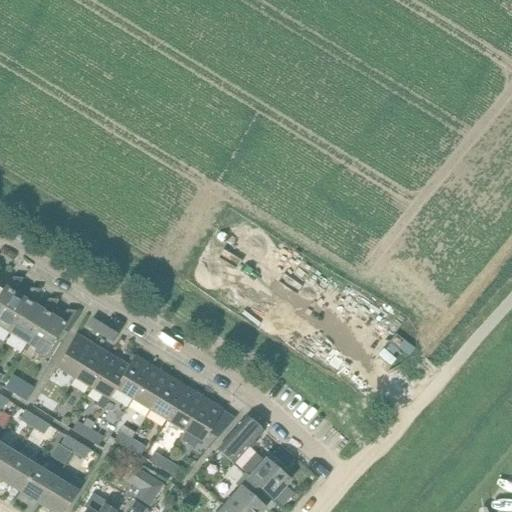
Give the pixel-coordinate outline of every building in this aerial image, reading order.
[(0,284),(0,307),(10,291),(13,293),(22,279),(12,278),(5,288),(0,284)] [(10,291),(0,307),(0,329),(8,335),(28,302),(31,304),(40,290),(30,289),(23,299),(13,293),(10,291)] [(28,302),(8,335),(26,346),(46,313),(49,315),(58,301),(48,299),(41,310),(31,304),(28,302)] [(46,313),(26,346),(44,357),(60,330),(63,331),(76,312),(65,310),(58,321),(49,315),(46,313)] [(86,328),(99,335),(104,327),(92,319),(86,328)] [(104,327),(99,335),(112,343),(118,335),(104,327)] [(75,335),(54,368),(72,379),(93,346),(75,335)] [(93,346),(72,379),(90,390),(111,356),(93,346)] [(111,356),(90,390),(101,397),(95,406),(103,410),(114,391),(113,391),(128,367),(127,366),(111,356)] [(128,367),(113,391),(114,391),(130,401),(151,367),(133,356),(127,366),(128,367)] [(151,367),(130,401),(148,412),(169,378),(151,367)] [(8,381),(3,389),(11,393),(21,400),(25,402),(28,397),(33,389),(11,376),(8,381)] [(169,378),(148,412),(165,422),(186,388),(169,378)] [(186,388),(165,422),(183,433),(204,399),(186,388)] [(204,399),(183,433),(201,444),(222,410),(204,399)] [(18,420),(30,428),(36,418),(24,411),(18,420)] [(3,414),(0,418),(0,428),(2,430),(9,419),(3,414)] [(246,417),(216,451),(232,465),(262,430),(246,417)] [(36,418),(30,428),(42,435),(48,426),(36,418)] [(77,422),(71,431),(84,439),(85,439),(90,430),(91,430),(95,423),(87,418),(83,426),(77,422)] [(90,430),(85,439),(84,439),(97,447),(103,438),(91,430),(90,430)] [(118,431),(113,440),(125,448),(131,439),(118,431)] [(59,445),(70,452),(77,443),(65,435),(59,445)] [(131,439),(125,448),(139,457),(144,448),(131,439)] [(0,443),(0,478),(14,452),(0,443)] [(77,443),(70,452),(84,460),(89,450),(77,443)] [(281,450),(275,457),(285,465),(291,458),(281,450)] [(14,452),(0,478),(0,481),(21,494),(36,466),(14,452)] [(153,453),(148,461),(148,462),(160,469),(166,460),(153,453)] [(264,493),(263,493),(272,500),(289,481),(264,459),(249,477),(244,473),(243,474),(248,478),(264,493)] [(166,460),(160,469),(174,478),(179,469),(166,460)] [(36,466),(21,494),(41,507),(57,478),(36,466)] [(164,485),(135,466),(125,481),(139,490),(134,497),(149,507),(164,485)] [(232,466),(224,475),(234,484),(242,475),(232,466)] [(238,488),(222,505),(229,511),(261,511),(264,509),(256,501),(263,493),(264,493),(248,478),(243,474),(242,475),(234,484),(238,488)] [(57,478),(41,507),(50,511),(63,511),(76,491),(82,483),(72,477),(67,485),(57,478)] [(105,503),(91,494),(82,508),(85,510),(83,511),(113,511),(114,511),(104,505),(105,503)] [(126,511),(147,511),(148,511),(136,501),(126,511)]
